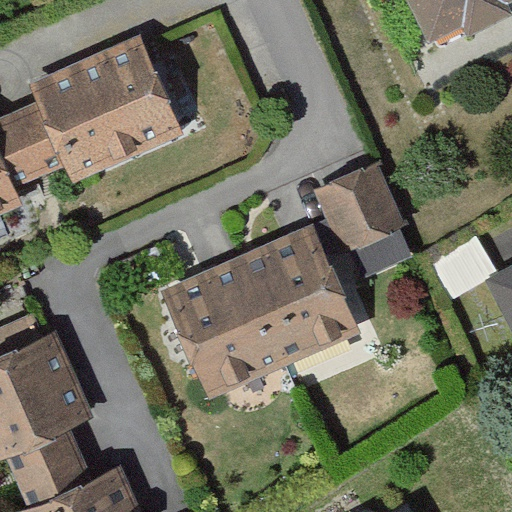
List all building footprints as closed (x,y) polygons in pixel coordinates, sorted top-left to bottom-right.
[(511,0),(406,0),(435,57),(511,22),(511,0)] [(153,44),(35,92),(42,108),(73,173),(81,190),(200,139),(153,44)] [(42,108),(18,118),(48,183),(73,173),(42,108)] [(18,118),(0,126),(0,146),(23,194),(48,183),(18,118)] [(0,221),(29,209),(23,194),(0,146),(0,221)] [(379,167),(349,181),(377,246),(407,233),(379,167)] [(349,181),(314,196),(342,261),(377,246),(349,181)] [(318,225),(247,255),(295,369),(366,338),(318,225)] [(247,255),(168,289),(213,406),(295,369),(247,255)] [(511,267),(483,285),(511,333),(511,267)] [(54,337),(0,360),(0,470),(11,465),(84,431),(100,423),(54,337)] [(84,431),(11,465),(23,489),(94,456),(84,431)] [(94,456),(23,489),(33,511),(36,511),(105,482),(94,456)] [(36,511),(142,511),(125,473),(105,482),(36,511)]
